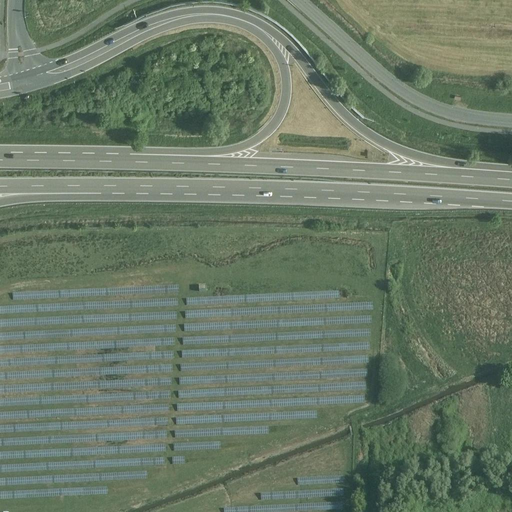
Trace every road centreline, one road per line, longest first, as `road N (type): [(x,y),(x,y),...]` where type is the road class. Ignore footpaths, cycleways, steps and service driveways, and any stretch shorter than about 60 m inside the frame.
road 1 (motorway): [(101,185),(511,202)]
road 2 (motorway): [(511,181),(130,162)]
road 3 (motorway): [(511,168),(435,161),(376,139),(274,38)]
road 4 (motorway): [(37,78),(190,14),(225,13),(274,38)]
road 5 (residential): [(300,0),(412,97),(442,111),(511,120)]
road 6 (motorway): [(274,38),(287,89),(266,135),(242,149),(150,151),(130,162)]
road 7 (track): [(0,289),(184,269)]
road 8 (motorway): [(130,162),(0,160)]
